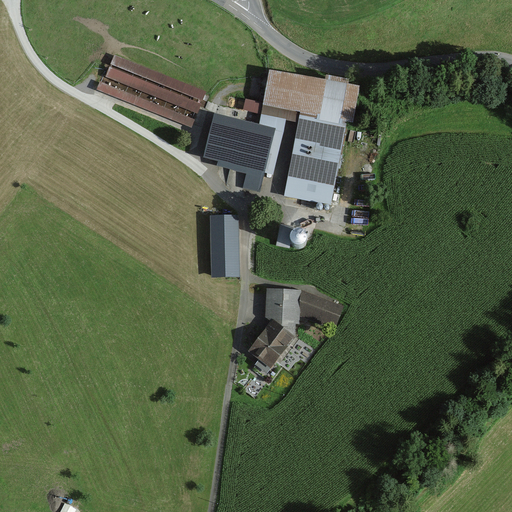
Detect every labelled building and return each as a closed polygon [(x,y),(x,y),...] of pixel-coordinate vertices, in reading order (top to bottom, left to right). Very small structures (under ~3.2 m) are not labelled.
[(207,93),(114,57),(110,67),(203,102),(207,93)] [(213,116),(204,160),(218,163),(217,169),(246,175),(243,189),(260,193),(264,173),(275,175),(286,122),(299,124),(283,198),(330,207),(347,124),(353,125),(360,91),(270,73),(259,126),(213,116)] [(195,117),(102,81),(98,90),(191,126),(195,117)] [(260,110),(262,99),(246,95),(244,106),(260,110)] [(245,115),(254,116),(255,109),(246,108),(245,115)] [(238,217),(210,218),(212,279),(240,279),(238,217)] [(280,247),(306,246),(305,218),(279,219),(280,247)] [(248,354),(269,371),(296,338),(297,315),(335,331),(344,308),(302,292),(267,292),(268,326),(248,354)]
